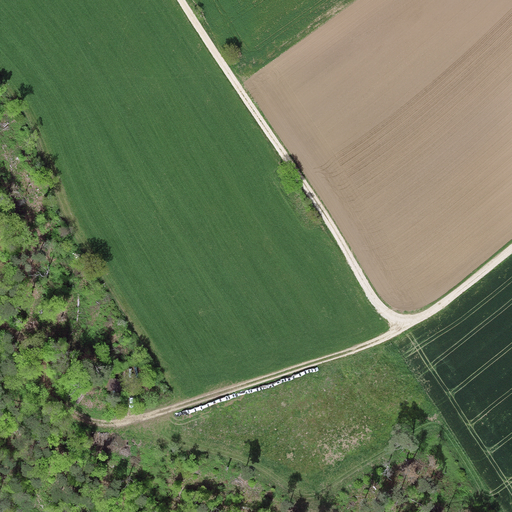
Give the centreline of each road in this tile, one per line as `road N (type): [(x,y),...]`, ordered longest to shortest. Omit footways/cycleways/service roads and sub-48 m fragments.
road 1 (track): [(0,321),(17,331),(58,403),(114,428),(380,339),(415,319)]
road 2 (track): [(415,319),(390,316),(372,298),(182,0)]
road 3 (track): [(511,247),(415,319)]
